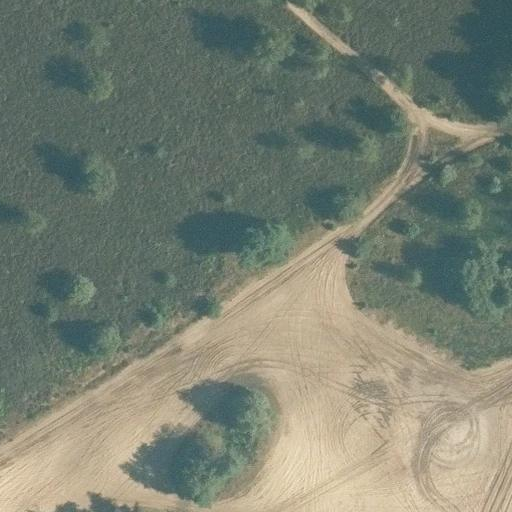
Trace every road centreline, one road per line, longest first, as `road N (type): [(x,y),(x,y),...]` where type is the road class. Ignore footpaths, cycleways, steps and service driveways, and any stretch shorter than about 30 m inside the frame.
road 1 (track): [(24,511),(76,442),(474,134)]
road 2 (track): [(511,126),(474,134),(387,81),(284,0)]
